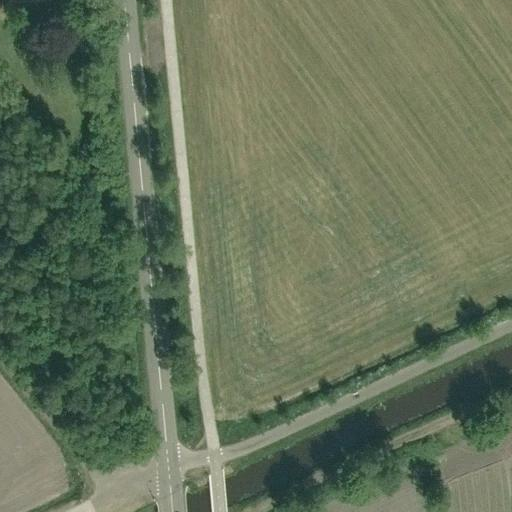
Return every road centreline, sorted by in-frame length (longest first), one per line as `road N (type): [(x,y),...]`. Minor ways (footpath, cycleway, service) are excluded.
road 1 (tertiary): [(169,473),(123,0)]
road 2 (unclassified): [(169,473),(511,325)]
road 3 (unclassified): [(117,492),(0,350)]
